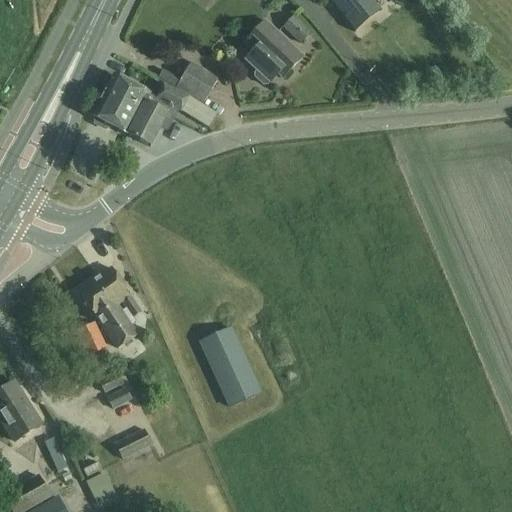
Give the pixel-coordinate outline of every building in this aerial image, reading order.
[(378,10),(380,12),(381,12),(371,0),(327,0),(354,33),(355,32),(353,30),(378,10)] [(310,33),(292,17),(282,28),(300,44),(310,33)] [(302,57),(276,33),(264,22),(243,44),(244,44),(245,44),(253,51),(244,60),(256,71),(254,74),(254,78),(262,86),(266,85),(269,83),(270,84),(277,75),(282,79),(302,57)] [(218,79),(190,63),(175,89),(202,105),(218,79)] [(112,76),(91,117),(95,119),(94,125),(105,130),(110,127),(127,136),(149,148),(159,129),(166,132),(173,119),(166,115),(170,108),(178,111),(181,113),(188,99),(162,86),(155,98),(149,95),(112,76)] [(210,112),(202,125),(208,129),(216,116),(210,112)] [(85,203),(99,177),(90,172),(98,157),(82,148),(66,177),(68,178),(62,190),(85,203)] [(263,269),(231,284),(251,328),(283,314),(263,269)] [(133,318),(140,313),(110,270),(78,292),(117,349),(136,335),(129,326),(135,321),(133,318)] [(107,349),(95,323),(75,332),(87,358),(107,349)] [(200,343),(229,409),(260,395),(230,329),(200,343)] [(104,393),(122,384),(117,373),(98,382),(104,393)] [(0,421),(14,443),(41,425),(14,382),(0,391),(0,421)] [(106,398),(113,411),(132,401),(125,389),(106,398)] [(144,429),(115,444),(122,460),(152,445),(144,429)] [(44,439),(48,440),(52,438),(53,435),(50,431),(46,430),(43,432),(42,436),(44,439)] [(57,473),(67,469),(54,438),(44,443),(57,473)] [(116,498),(104,474),(86,483),(98,507),(116,498)] [(4,497),(12,511),(25,511),(50,497),(38,477),(4,497)] [(65,511),(58,498),(34,511),(65,511)]
